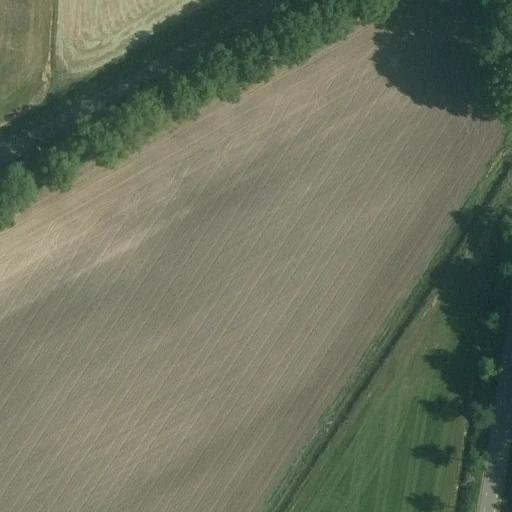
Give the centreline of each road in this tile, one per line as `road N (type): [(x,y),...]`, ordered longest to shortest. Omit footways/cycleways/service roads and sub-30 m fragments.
road 1 (unclassified): [(278,0),(0,158)]
road 2 (tertiary): [(491,511),(511,376)]
